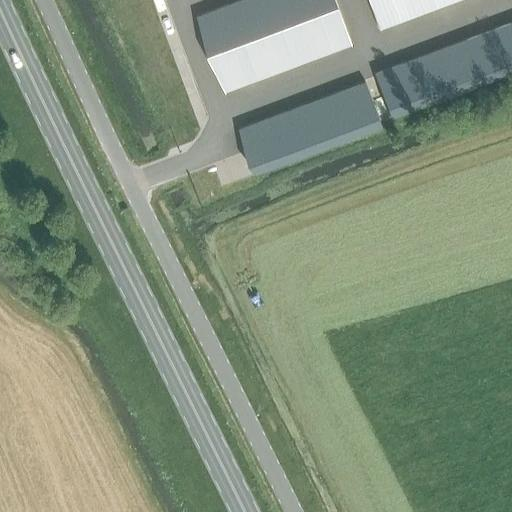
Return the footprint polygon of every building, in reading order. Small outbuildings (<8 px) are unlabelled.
[(238,0),(236,0),(218,7),(232,45),(253,38),(238,0)] [(262,0),(238,0),(253,38),(274,30),(262,0)] [(286,0),(262,0),(274,30),(294,22),(286,0)] [(309,0),(286,0),(294,22),(315,15),(309,0)] [(333,0),(309,0),(315,15),(336,7),(333,0)] [(388,0),(367,0),(378,30),(397,23),(388,0)] [(410,0),(388,0),(397,23),(416,16),(410,0)] [(431,0),(410,0),(416,16),(435,9),(431,0)] [(453,0),(431,0),(435,9),(454,2),(453,0)] [(218,7),(197,14),(211,53),(232,45),(218,7)] [(336,7),(315,15),(329,52),(350,45),(336,7)] [(315,15),(294,22),(309,60),(329,52),(315,15)] [(294,22),(274,30),(288,68),(309,60),(294,22)] [(511,42),(505,24),(486,31),(503,76),(511,73),(511,42)] [(274,30),(253,38),(267,76),(288,68),(274,30)] [(486,31),(467,38),(485,83),(503,76),(486,31)] [(253,38),(232,45),(246,84),(267,76),(253,38)] [(467,38),(449,45),(466,91),(485,83),(467,38)] [(232,45),(211,53),(225,91),(246,84),(232,45)] [(449,45),(430,52),(447,98),(466,91),(449,45)] [(430,52),(411,59),(428,105),(447,98),(430,52)] [(411,59),(392,66),(409,112),(428,105),(411,59)] [(392,66),(373,73),(390,119),(409,112),(392,66)] [(364,82),(343,90),(360,135),(381,127),(364,82)] [(343,90),(322,97),(339,143),(360,135),(343,90)] [(322,97),(301,105),(319,151),(339,143),(322,97)] [(301,105),(281,113),(298,158),(319,151),(301,105)] [(281,113),(260,120),(277,166),(298,158),(281,113)] [(260,120),(239,128),(256,174),(277,166),(260,120)]
